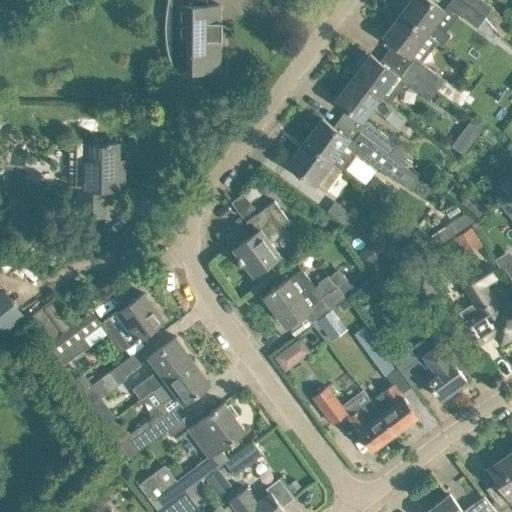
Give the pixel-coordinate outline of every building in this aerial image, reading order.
[(220,4),(183,4),(183,0),(168,0),(166,15),(165,27),(166,42),(168,52),(171,60),(175,68),(181,74),(184,70),(186,71),(219,71),(220,4)] [(431,0),(410,0),(401,12),(426,32),(437,40),(443,44),(451,33),(446,30),(434,21),(443,9),(431,0)] [(485,16),(464,0),(450,0),(447,4),(491,36),(495,30),(485,16)] [(464,0),(485,16),(495,30),(500,35),(511,26),(492,6),(483,0),(464,0)] [(401,12),(383,35),(393,42),(399,47),(409,55),(410,53),(414,56),(406,66),(436,89),(451,100),(459,90),(421,61),(437,40),(426,32),(401,12)] [(360,67),(353,76),(378,95),(388,103),(396,93),(404,81),(398,77),(399,75),(396,73),(386,65),(379,60),(370,53),(369,54),(365,51),(356,64),(360,67)] [(399,75),(398,77),(404,81),(429,99),(436,89),(406,66),(399,75)] [(353,76),(335,99),(347,107),(351,111),(361,118),(362,117),(371,106),(386,116),(394,107),(388,103),(378,95),(353,76)] [(322,117),(305,140),(342,168),(359,146),(362,148),(363,149),(363,156),(395,180),(396,179),(406,165),(399,160),(359,130),(352,139),(338,129),(333,126),(322,117)] [(463,152),(482,125),(470,117),(452,144),(463,152)] [(366,120),(359,130),(399,160),(405,152),(395,145),(396,143),(366,120)] [(305,140),(288,163),(304,175),(314,183),(314,182),(325,190),(342,168),(305,140)] [(79,213),(85,213),(105,213),(106,187),(123,187),(123,172),(118,172),(118,143),(70,143),(69,171),(78,170),(77,185),(79,185),(79,213)] [(406,165),(396,179),(408,187),(418,174),(415,172),(408,167),(406,165)] [(232,200),(231,200),(242,216),(255,207),(244,192),(239,195),(232,200)] [(252,274),(268,262),(279,253),(270,241),(278,235),(276,232),(290,221),(274,200),(246,221),(254,232),(233,248),(239,256),(237,257),(241,262),(243,261),(252,274)] [(353,230),(371,243),(374,245),(379,249),(387,237),(362,218),(353,230)] [(501,342),(511,334),(511,310),(509,305),(500,310),(483,283),(495,276),(486,262),(460,278),(480,310),(477,312),(472,304),(460,311),(465,319),(462,321),(476,344),(494,332),(501,342)] [(305,327),(332,307),(331,306),(354,290),(351,285),(351,284),(346,277),(346,278),(342,273),(343,272),(339,267),(334,271),(334,272),(329,275),(328,273),(318,281),(319,283),(315,286),(302,268),(288,277),(264,295),(286,324),(297,315),(305,327)] [(439,296),(424,273),(409,285),(420,299),(418,301),(423,307),(439,296)] [(2,290),(0,291),(0,332),(22,315),(2,290)] [(118,311),(105,320),(111,328),(125,347),(137,338),(147,330),(163,319),(143,292),(127,304),(118,311)] [(346,296),(338,303),(343,310),(352,304),(346,296)] [(47,342),(45,344),(60,365),(63,363),(88,345),(82,337),(102,322),(102,321),(92,309),(76,321),(60,332),(47,342)] [(354,332),(385,375),(395,368),(364,325),(354,332)] [(432,333),(394,361),(412,387),(426,377),(440,397),(467,378),(460,368),(469,361),(455,343),(444,350),(432,333)] [(152,389),(193,359),(176,336),(148,356),(157,369),(132,387),(140,397),(152,389)] [(282,352),(277,356),(285,368),(290,365),(299,358),(310,350),(301,338),(290,346),(282,352)] [(109,370),(92,383),(80,392),(104,424),(117,415),(105,399),(99,403),(96,400),(127,377),(125,375),(141,363),(133,353),(109,370)] [(210,382),(193,359),(152,389),(161,402),(175,392),(182,402),(210,382)] [(371,399),(395,432),(418,414),(404,395),(403,395),(394,382),(371,399)] [(314,396),(332,421),(346,411),(328,386),(314,396)] [(395,432),(371,399),(348,416),(371,449),(395,432)] [(154,471),(137,483),(157,510),(212,470),(224,461),(228,458),(220,447),(245,429),(224,401),(216,408),(215,406),(209,410),(210,411),(198,420),(188,428),(208,455),(196,463),(197,464),(177,479),(165,487),(154,471)] [(181,418),(173,407),(153,422),(150,418),(117,442),(128,457),(167,428),(181,418)] [(181,418),(167,428),(172,435),(186,425),(181,418)] [(228,458),(224,461),(234,474),(263,453),(253,440),(228,458)] [(511,455),(510,452),(497,461),(495,459),(488,464),(490,466),(487,468),(511,503),(511,455)] [(202,486),(199,481),(158,510),(158,511),(180,511),(193,502),(188,496),(202,486)] [(238,511),(243,511),(245,511),(286,511),(271,491),(258,500),(247,485),(229,499),(231,503),(224,509),(226,511),(237,511),(238,511)] [(426,511),(425,511),(496,511),(483,495),(473,503),(475,505),(465,511),(464,511),(449,493),(426,511)]
